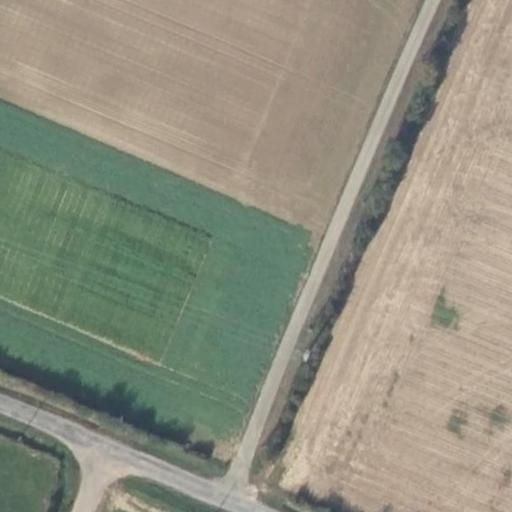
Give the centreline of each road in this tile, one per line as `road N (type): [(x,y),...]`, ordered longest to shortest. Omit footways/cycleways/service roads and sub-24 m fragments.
road 1 (unclassified): [(224,496),(433,0)]
road 2 (unclassified): [(224,496),(107,445)]
